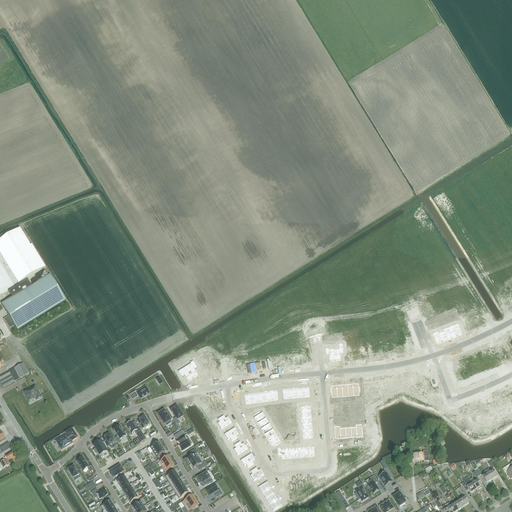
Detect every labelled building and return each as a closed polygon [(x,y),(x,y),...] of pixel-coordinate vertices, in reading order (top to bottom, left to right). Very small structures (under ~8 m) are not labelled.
[(19,229),(0,240),(0,295),(7,291),(12,299),(2,306),(9,317),(3,320),(9,329),(14,326),(18,331),(66,301),(50,276),(32,287),(27,279),(45,268),(31,245),(30,246),(19,229)] [(507,300),(501,304),(507,313),(511,309),(511,308),(511,307),(511,306),(511,302),(510,300),(508,301),(507,300)] [(459,325),(454,327),(457,337),(462,335),(459,325)] [(454,327),(448,329),(452,339),(457,337),(454,327)] [(448,329),(443,331),(447,341),(452,339),(448,329)] [(439,333),(438,333),(442,343),(447,341),(443,331),(439,333)] [(438,333),(433,335),(437,345),(442,343),(438,333)] [(395,340),(389,341),(390,350),(391,350),(392,355),(398,353),(397,349),(400,348),(398,340),(401,339),(400,335),(394,337),(395,340)] [(406,348),(407,353),(416,351),(415,346),(414,346),(413,345),(415,344),(414,339),(404,342),(405,346),(407,345),(407,348),(406,348)] [(498,349),(495,350),(498,356),(501,354),(501,356),(507,353),(503,343),(497,346),(498,349)] [(334,351),(335,362),(341,361),(340,353),(343,353),(343,347),(339,347),(340,350),(334,351)] [(329,348),(325,348),(326,355),(329,354),(330,362),(335,362),(334,351),(329,351),(329,348)] [(487,348),(481,350),(486,360),(491,357),(492,360),(495,358),(492,353),(490,354),(487,348)] [(350,349),(347,350),(347,355),(351,355),(351,360),(358,360),(357,350),(351,350),(350,349)] [(481,350),(476,352),(479,359),(476,360),(479,366),(482,364),(481,362),(486,360),(481,350)] [(469,356),(464,358),(468,367),(473,365),(469,356)] [(464,358),(459,360),(463,369),(468,367),(464,358)] [(459,360),(454,362),(458,371),(463,369),(459,360)] [(211,361),(200,368),(202,373),(204,371),(208,377),(218,372),(211,361)] [(454,362),(449,364),(453,373),(458,371),(454,362)] [(191,366),(187,369),(193,379),(198,376),(195,370),(197,369),(194,363),(191,365),(191,366)] [(9,372),(0,376),(0,381),(3,388),(14,382),(29,374),(23,364),(9,372)] [(181,371),(178,373),(182,378),(184,377),(188,382),(193,379),(187,369),(182,372),(181,371)] [(23,392),(29,402),(32,400),(33,400),(36,399),(37,401),(42,398),(35,386),(23,392)] [(136,392),(130,396),(133,401),(139,397),(140,400),(150,394),(149,393),(148,391),(149,391),(147,387),(146,388),(145,387),(136,393),(136,392)] [(277,390),(270,391),(272,401),(279,401),(277,390)] [(251,394),(244,395),(245,405),(252,404),(251,394)] [(505,399),(500,401),(504,410),(509,408),(505,399)] [(213,403),(209,406),(214,414),(212,415),(214,419),(222,414),(219,410),(224,407),(220,401),(214,405),(213,403)] [(500,401),(495,403),(499,413),(504,410),(500,401)] [(495,403),(490,406),(494,415),(499,413),(495,403)] [(481,408),(476,410),(480,420),(486,418),(483,411),(486,410),(484,404),(480,405),(481,408)] [(177,407),(171,410),(176,418),(173,419),(177,425),(180,423),(178,421),(183,417),(177,407)] [(470,409),(467,411),(469,416),(472,415),(475,422),(480,420),(476,410),(471,412),(470,409)] [(164,411),(158,415),(166,427),(172,423),(170,421),(173,419),(168,411),(165,413),(164,411)] [(255,418),(254,418),(257,424),(266,419),(263,413),(261,414),(260,415),(258,416),(257,417),(255,418)] [(139,420),(137,421),(142,429),(144,428),(150,425),(144,416),(138,420),(139,420)] [(224,416),(218,419),(220,422),(219,423),(222,429),(232,423),(228,417),(225,419),(224,416)] [(266,419),(257,424),(261,430),(270,424),(266,419)] [(130,422),(126,425),(132,434),(135,432),(141,442),(145,439),(135,423),(132,425),(130,422)] [(270,424),(261,430),(264,435),(273,430),(270,424)] [(119,427),(113,431),(117,437),(114,438),(118,444),(121,442),(120,441),(126,437),(124,434),(125,434),(122,429),(121,430),(119,427)] [(235,428),(225,434),(229,440),(230,439),(232,442),(238,438),(236,436),(238,434),(235,428)] [(62,450),(65,448),(66,449),(70,446),(69,445),(72,443),(71,442),(77,438),(72,429),(65,433),(67,436),(57,442),(62,450)] [(273,430),(264,435),(268,441),(277,435),(273,430)] [(109,434),(102,438),(107,447),(109,445),(111,449),(116,446),(114,442),(116,441),(114,437),(112,438),(109,434)] [(177,442),(176,442),(179,446),(178,446),(182,453),(193,445),(187,435),(178,441),(177,442)] [(277,435),(268,441),(271,447),(274,445),(276,444),(278,443),(280,441),(280,440),(277,435)] [(11,448),(7,442),(0,446),(0,450),(1,453),(11,448)] [(240,442),(235,446),(236,448),(235,449),(238,455),(248,449),(246,445),(245,446),(244,444),(242,445),(240,442)] [(100,443),(92,447),(98,456),(105,452),(100,443)] [(159,443),(150,448),(153,453),(161,448),(159,443)] [(153,453),(151,454),(154,459),(165,453),(161,448),(153,453)] [(192,457),(187,460),(190,464),(201,458),(198,453),(195,449),(190,453),(192,457)] [(424,462),(429,462),(428,451),(423,451),(423,454),(412,455),(413,463),(424,462)] [(9,462),(17,457),(13,452),(5,457),(7,460),(5,462),(4,461),(0,463),(0,467),(1,470),(10,464),(9,462)] [(251,454),(242,460),(245,466),(247,465),(248,468),(254,464),(252,462),(255,460),(251,454)] [(167,457),(159,463),(162,467),(170,462),(167,457)] [(83,458),(77,462),(83,472),(87,469),(90,473),(93,471),(90,466),(89,467),(83,458)] [(201,458),(190,464),(193,469),(199,466),(201,470),(205,467),(203,463),(204,462),(201,458)] [(170,462),(162,467),(165,472),(173,467),(170,462)] [(511,463),(509,465),(503,469),(505,473),(506,472),(511,480),(511,478),(511,463)] [(120,466),(110,473),(113,478),(124,472),(120,466)] [(68,470),(68,471),(75,482),(81,478),(74,467),(73,467),(68,470)] [(256,468),(251,472),(253,474),(251,475),(255,481),(264,475),(261,469),(258,471),(256,468)] [(385,473),(378,477),(379,477),(385,487),(392,483),(392,482),(390,479),(389,478),(392,476),(387,468),(384,470),(383,470),(385,473)] [(492,471),(490,472),(488,470),(486,471),(492,481),(497,477),(492,471)] [(175,471),(165,477),(168,482),(178,476),(175,471)] [(486,484),(492,481),(486,471),(483,473),(485,476),(482,477),(486,484)] [(197,478),(197,479),(198,480),(197,481),(199,484),(200,484),(200,485),(201,485),(201,484),(206,482),(208,485),(213,481),(211,478),(210,479),(206,473),(197,479),(197,478)] [(124,476),(116,481),(119,486),(127,481),(124,476)] [(178,476),(168,482),(170,486),(180,480),(178,476)] [(367,485),(367,486),(373,494),(373,495),(379,491),(375,484),(378,482),(374,477),(369,480),(371,483),(367,485)] [(180,480),(170,486),(173,491),(183,484),(180,480)] [(476,490),(471,482),(470,480),(465,483),(464,482),(461,484),(466,492),(469,490),(471,494),(476,490)] [(473,480),(471,482),(476,490),(478,489),(479,489),(481,488),(481,487),(477,481),(474,482),(473,480)] [(127,481),(119,486),(122,490),(130,485),(127,481)] [(358,489),(355,491),(356,493),(354,494),(358,500),(360,499),(362,502),(368,497),(362,488),(364,487),(360,481),(355,485),(358,489)] [(267,482),(258,488),(262,494),(271,488),(270,488),(271,487),(268,483),(267,483),(267,482)] [(130,485),(122,490),(125,494),(133,489),(133,490),(135,488),(132,484),(130,485)] [(183,484),(173,491),(176,495),(186,489),(183,484)] [(214,485),(206,491),(209,497),(213,495),(215,497),(222,493),(220,490),(218,491),(214,485)] [(461,487),(458,489),(462,494),(464,498),(459,501),(463,508),(469,504),(467,502),(465,498),(467,497),(465,493),(461,487)] [(271,488),(262,494),(265,500),(275,494),(271,489),(271,488)] [(96,490),(91,493),(93,496),(96,494),(97,497),(99,500),(108,495),(104,489),(98,493),(96,490)] [(133,489),(125,494),(127,499),(135,494),(133,490),(133,489)] [(186,489),(176,495),(179,499),(189,493),(186,489)] [(135,494),(127,499),(130,503),(138,498),(135,494)] [(275,494),(265,500),(269,506),(278,500),(278,499),(275,494)] [(407,506),(410,504),(406,498),(403,500),(399,494),(396,496),(393,498),(399,507),(405,503),(407,506)] [(192,496),(181,503),(184,508),(195,501),(192,496)] [(345,510),(349,507),(343,499),(340,501),(345,510)] [(278,500),(269,506),(273,511),(282,506),(282,505),(279,500),(279,501),(278,500)] [(110,501),(100,507),(103,511),(105,511),(105,510),(113,505),(110,501)] [(195,501),(184,508),(186,511),(188,511),(192,510),(198,506),(195,501)] [(379,506),(379,507),(382,511),(387,511),(393,509),(393,508),(389,501),(388,501),(380,506),(379,506)] [(458,511),(463,508),(459,501),(454,504),(458,511)] [(141,502),(132,507),(135,511),(144,507),(141,502)] [(438,502),(435,503),(437,506),(439,508),(440,511),(441,511),(451,511),(447,504),(444,506),(446,509),(444,511),(441,507),(438,502)] [(456,511),(458,511),(454,504),(453,502),(450,504),(450,503),(447,504),(451,511),(456,511)]
